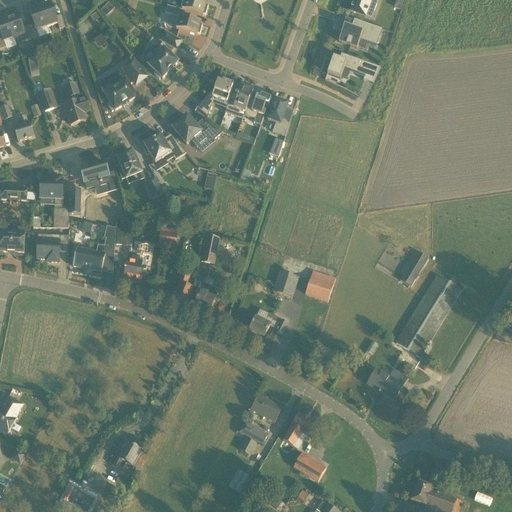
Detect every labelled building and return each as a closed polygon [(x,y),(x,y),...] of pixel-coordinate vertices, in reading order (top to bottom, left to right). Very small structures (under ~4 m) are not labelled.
[(180,11),(203,18),(204,16),(205,16),(208,7),(206,6),(207,5),(189,0),(178,0),(176,9),(180,11)] [(354,0),(350,13),(366,18),(365,17),(368,10),(374,12),(378,0),(354,0)] [(57,25),(59,30),(65,28),(61,16),(55,18),(51,5),(47,6),(47,5),(40,7),(47,28),(57,25)] [(34,26),(28,28),(32,40),(38,38),(36,32),(47,28),(40,7),(32,9),(33,11),(29,12),(34,26)] [(165,14),(178,18),(180,11),(176,9),(167,7),(165,14)] [(97,13),(90,18),(94,23),(101,19),(97,13)] [(14,40),(20,38),(22,43),(32,40),(28,28),(23,30),(18,16),(14,18),(14,16),(7,18),(14,40)] [(0,50),(6,49),(4,43),(14,40),(7,18),(0,20),(0,21),(0,22),(0,33),(1,37),(0,37),(0,50)] [(176,30),(197,37),(198,35),(200,36),(202,26),(201,26),(201,24),(180,18),(176,30)] [(351,30),(344,27),(339,43),(357,50),(360,40),(376,46),(380,35),(374,33),(375,28),(354,21),(351,30)] [(182,42),(165,32),(159,42),(162,44),(155,56),(157,58),(148,67),(155,74),(154,75),(159,81),(160,79),(162,81),(178,64),(170,56),(173,50),(177,52),(182,42)] [(333,59),(327,75),(340,80),(344,69),(375,80),(380,69),(341,55),(339,61),(333,59)] [(110,104),(107,106),(112,113),(114,111),(115,112),(123,107),(124,108),(128,106),(127,104),(130,103),(136,99),(129,87),(134,83),(136,86),(147,78),(134,61),(123,69),(125,73),(117,79),(120,83),(114,87),(115,89),(104,96),(110,104)] [(217,84),(217,86),(216,87),(197,109),(207,119),(215,100),(228,105),(226,110),(226,111),(231,99),(232,96),(230,95),(234,86),(222,81),(221,85),(217,84)] [(67,115),(68,117),(71,127),(86,122),(83,115),(90,112),(86,99),(79,102),(78,96),(79,96),(76,84),(63,89),(67,101),(69,100),(70,104),(60,107),(63,116),(67,115)] [(241,88),(238,97),(236,101),(231,99),(226,111),(225,114),(234,118),(235,113),(244,117),(250,101),(253,93),(251,92),(252,91),(250,90),(251,90),(245,88),(244,88),(243,89),(241,88)] [(52,90),(36,95),(39,106),(42,115),(58,109),(52,90)] [(256,103),(250,101),(244,117),(256,121),(255,125),(261,127),(271,99),(261,96),(259,103),(256,102),(256,103)] [(272,134),(285,138),(290,124),(283,121),(288,106),(276,101),(268,122),(276,125),(272,134)] [(0,109),(0,111),(4,122),(12,119),(8,106),(0,109)] [(42,116),(38,106),(31,108),(34,119),(42,116)] [(22,126),(13,129),(18,143),(34,138),(30,124),(28,124),(26,117),(19,119),(22,126)] [(192,141),(197,148),(209,138),(213,142),(222,134),(216,132),(203,120),(195,127),(187,118),(181,123),(180,121),(173,127),(174,129),(173,130),(186,146),(192,141)] [(186,155),(170,136),(163,141),(160,136),(143,146),(145,148),(143,149),(147,157),(149,156),(155,165),(171,155),(175,162),(186,155)] [(269,154),(277,157),(283,143),(274,140),(269,154)] [(126,181),(136,177),(139,182),(144,180),(133,154),(132,152),(127,154),(124,156),(124,154),(117,156),(118,158),(117,159),(122,171),(120,172),(122,181),(126,179),(126,181)] [(87,168),(80,170),(86,191),(94,189),(108,185),(110,193),(119,191),(114,173),(107,175),(104,163),(94,166),(93,166),(88,168),(88,167),(87,167),(87,168)] [(215,184),(217,176),(208,174),(207,176),(213,184),(215,184)] [(254,176),(251,183),(259,186),(262,178),(254,176)] [(63,178),(54,178),(54,177),(48,177),(48,180),(40,180),(40,199),(55,200),(54,207),(62,207),(62,203),(62,200),(63,181),(63,178)] [(155,179),(145,185),(154,200),(163,195),(155,179)] [(18,190),(11,190),(1,189),(1,201),(27,202),(27,190),(18,190)] [(70,190),(69,216),(81,216),(81,190),(70,190)] [(68,230),(69,211),(54,211),(53,230),(68,230)] [(84,223),(82,233),(90,235),(92,225),(84,223)] [(118,225),(117,247),(132,248),(134,226),(118,225)] [(113,266),(116,230),(108,228),(108,229),(110,229),(115,230),(114,241),(106,240),(104,248),(98,246),(96,255),(84,252),(77,250),(73,267),(81,269),(81,268),(101,273),(102,273),(104,264),(113,266)] [(0,233),(0,253),(24,254),(25,234),(0,233)] [(177,237),(161,234),(159,246),(175,248),(177,237)] [(67,254),(68,238),(59,237),(59,240),(52,239),(52,242),(38,241),(37,261),(45,261),(45,264),(51,264),(59,264),(59,262),(59,253),(67,254)] [(213,266),(219,241),(206,238),(200,263),(213,266)] [(138,265),(126,262),(123,280),(144,284),(147,266),(146,266),(150,245),(139,243),(137,254),(140,256),(138,265)] [(428,260),(414,251),(400,273),(404,275),(400,283),(411,289),(428,260)] [(292,299),(298,279),(280,273),(273,293),(292,299)] [(328,303),(335,281),(313,273),(305,296),(328,303)] [(190,277),(183,274),(175,293),(177,294),(175,300),(187,305),(193,289),(186,287),(190,277)] [(438,276),(396,344),(420,359),(462,291),(438,276)] [(197,294),(199,295),(194,308),(210,314),(219,292),(201,284),(197,294)] [(18,305),(15,322),(24,324),(24,327),(31,329),(31,326),(40,328),(40,330),(49,332),(52,316),(44,315),(45,310),(36,309),(36,307),(27,305),(27,307),(18,305)] [(265,324),(256,319),(249,332),(264,339),(269,328),(277,331),(276,333),(282,336),(288,325),(282,322),(280,325),(268,319),(265,324)] [(378,346),(372,343),(366,353),(372,356),(378,346)] [(5,353),(3,364),(26,369),(28,358),(5,353)] [(389,380),(376,372),(368,386),(394,402),(407,380),(394,372),(389,380)] [(9,398),(1,413),(0,412),(0,432),(8,437),(24,407),(9,398)] [(259,398),(251,412),(274,424),(282,410),(259,398)] [(314,424),(299,415),(283,442),(293,448),(301,435),(306,437),(314,424)] [(268,436),(252,428),(247,438),(262,446),(268,436)] [(256,445),(246,440),(240,452),(249,457),(256,445)] [(133,468),(141,453),(127,445),(119,461),(120,461),(116,467),(122,471),(126,464),(133,468)] [(17,453),(15,457),(17,462),(20,464),(24,457),(17,453)] [(293,469),(318,484),(326,470),(302,455),(293,469)] [(235,471),(228,488),(240,493),(247,476),(235,471)] [(82,474),(74,488),(98,501),(105,486),(82,474)] [(121,476),(116,484),(121,486),(128,490),(133,482),(121,476)] [(282,486),(285,481),(278,476),(275,481),(282,486)] [(432,493),(433,489),(417,483),(410,502),(426,508),(426,507),(439,511),(459,511),(462,505),(456,503),(456,502),(432,493)] [(302,492),(298,499),(304,503),(308,496),(308,495),(305,493),(302,492)] [(277,511),(282,504),(275,499),(270,505),(277,511)] [(335,511),(326,505),(326,506),(323,503),(316,511),(335,511)]
